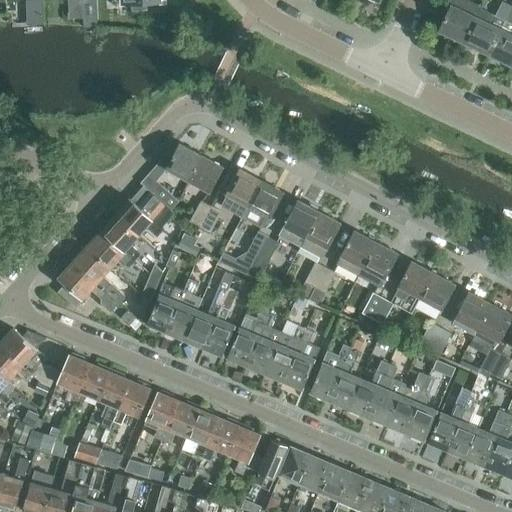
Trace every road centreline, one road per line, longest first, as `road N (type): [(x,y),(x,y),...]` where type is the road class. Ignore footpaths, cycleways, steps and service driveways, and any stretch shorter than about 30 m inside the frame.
road 1 (residential): [(493,511),(2,304)]
road 2 (residential): [(106,195),(177,113),(190,109),(511,277)]
road 3 (residential): [(2,304),(106,195)]
road 4 (residential): [(388,71),(257,0)]
road 5 (residential): [(511,132),(388,71)]
